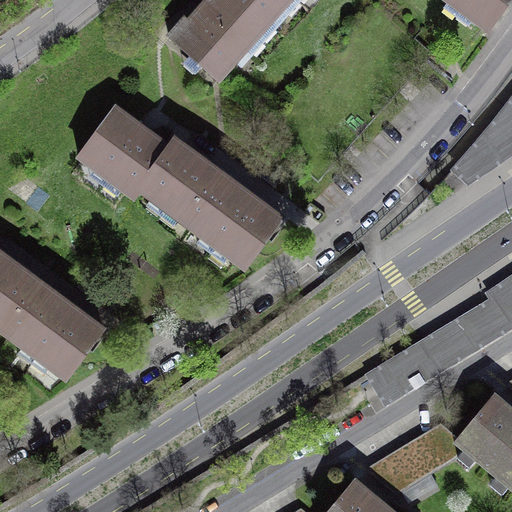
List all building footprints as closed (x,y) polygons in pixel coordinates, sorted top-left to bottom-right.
[(282,0),(463,0),(487,17),(499,0),(191,0),(185,8),(183,5),(164,26),(218,72),(282,0)] [(511,94),(491,122),(449,170),(468,186),(511,156),(511,94)] [(116,104),(76,159),(135,201),(141,193),(247,270),(288,214),(174,131),(167,141),(116,104)] [(0,335),(65,383),(106,327),(78,306),(21,264),(0,249),(0,335)] [(364,375),(384,408),(511,330),(511,274),(484,293),(488,299),(364,375)] [(458,433),(452,441),(462,449),(456,456),(468,467),(474,460),(495,478),(490,484),(502,495),(508,488),(511,491),(511,405),(494,390),(474,414),(458,433)] [(458,433),(440,419),(368,462),(398,489),(456,456),(462,449),(452,441),(458,433)] [(326,511),(396,511),(355,478),(334,503),(326,511)]
